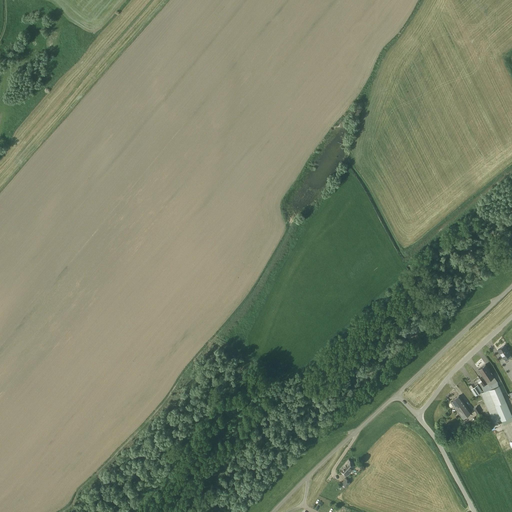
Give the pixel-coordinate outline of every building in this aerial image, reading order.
[(510,354),(504,345),(497,350),(504,359),(510,354)] [(483,378),(491,373),(485,364),(478,369),(483,378)] [(485,386),(482,388),(484,392),(481,393),(491,416),(486,418),(491,428),(499,425),(498,422),(501,421),(502,421),(503,425),(511,421),(511,417),(511,416),(506,401),(505,401),(499,385),(498,386),(497,381),(494,377),(491,373),(483,378),(486,382),(488,384),(485,386)] [(482,388),(485,386),(482,381),(480,378),(476,381),(479,384),(481,388),(482,388)] [(482,391),(478,384),(473,388),(471,385),(469,387),(475,396),(482,391)] [(471,412),(459,396),(450,402),(451,402),(449,403),(449,405),(450,407),(452,407),(453,406),(463,419),(471,412)] [(355,466),(348,460),(339,470),(346,476),(355,466)] [(350,482),(346,478),(340,483),(345,488),(350,482)]
